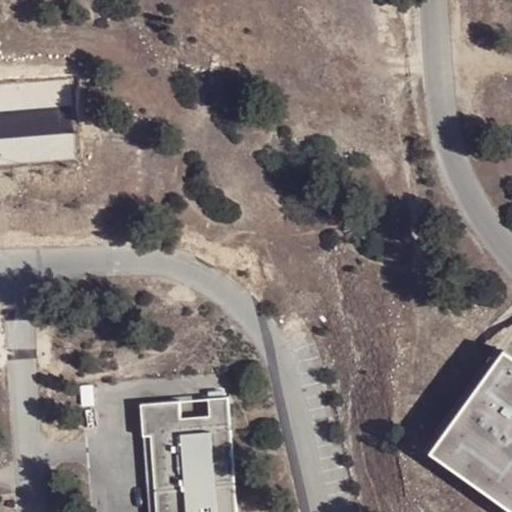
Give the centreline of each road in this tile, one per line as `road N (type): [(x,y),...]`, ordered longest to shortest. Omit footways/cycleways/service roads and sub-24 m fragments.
road 1 (track): [(511,66),(439,51),(384,63),(407,150),(421,257),(419,460),(450,511)]
road 2 (unclassified): [(312,511),(272,336),(219,282),(136,261),(0,262)]
road 3 (unclassified): [(435,0),(453,158),(479,213),(511,256)]
